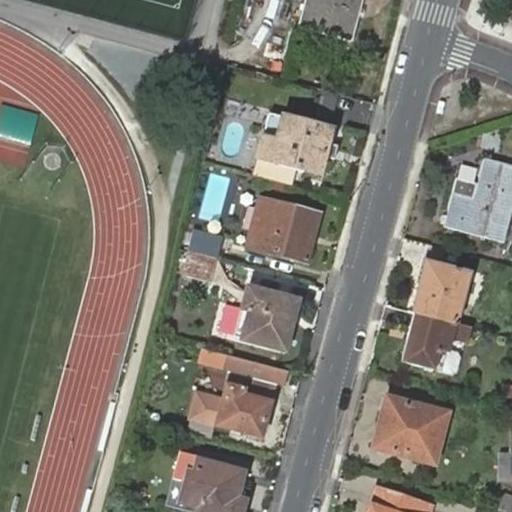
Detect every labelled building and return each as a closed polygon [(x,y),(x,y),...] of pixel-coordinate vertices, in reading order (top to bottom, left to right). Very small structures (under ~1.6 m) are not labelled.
[(361,0),(305,0),(298,27),(351,41),(361,0)] [(285,48),(267,43),(264,56),(281,61),(285,48)] [(302,169),(317,173),(323,150),(322,149),(326,131),(314,128),(314,126),(281,117),(267,114),(260,138),(255,156),(276,162),(276,163),(301,170),(302,169)] [(445,217),(443,225),(443,227),(504,243),(511,210),(511,166),(484,159),(477,185),(455,179),(445,217)] [(212,173),(200,218),(219,223),(231,179),(212,173)] [(246,248),(306,263),(318,214),(258,199),(246,248)] [(192,230),(186,252),(216,260),(222,237),(192,230)] [(216,260),(186,252),(180,275),(210,283),(216,260)] [(426,265),(414,313),(452,323),(465,275),(457,273),(458,270),(451,269),(450,271),(426,265)] [(239,338),(282,350),(295,301),(247,288),(241,309),(247,310),(239,338)] [(452,323),(414,313),(401,362),(433,370),(439,348),(446,350),(450,337),(465,341),(468,328),(453,323),(452,323)] [(446,350),(433,370),(441,372),(446,350)] [(196,393),(190,418),(215,425),(259,437),(268,402),(271,389),(228,376),(226,385),(221,401),(196,393)] [(497,400),(511,401),(511,385),(499,384),(497,400)] [(381,416),(373,448),(432,463),(444,414),(393,401),(391,408),(388,417),(381,416)] [(511,483),(511,438),(511,455),(501,455),(500,483),(511,483)] [(165,505),(177,509),(187,471),(193,473),(197,456),(179,452),(165,505)] [(187,471),(177,509),(188,511),(239,511),(245,492),(236,490),(241,473),(224,468),(225,464),(197,456),(193,473),(187,471)] [(426,511),(428,507),(376,491),(368,511),(426,511)] [(511,511),(511,497),(503,495),(498,509),(508,511),(511,511)]
